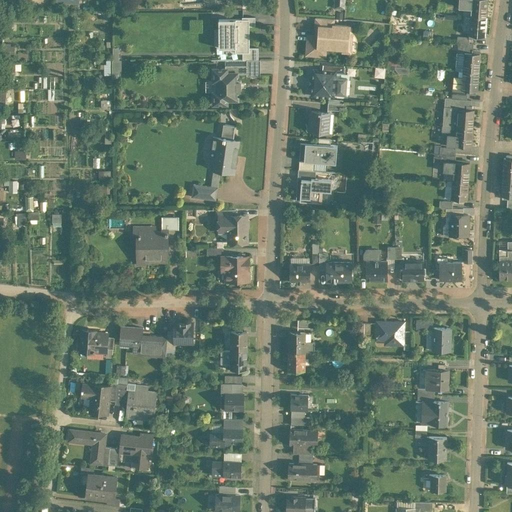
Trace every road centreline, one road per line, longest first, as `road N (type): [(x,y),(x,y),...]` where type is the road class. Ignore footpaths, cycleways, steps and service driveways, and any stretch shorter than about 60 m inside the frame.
road 1 (residential): [(268,303),(283,0)]
road 2 (residential): [(487,299),(506,0)]
road 3 (residential): [(0,287),(268,303)]
road 4 (residential): [(268,303),(487,299)]
road 5 (residential): [(475,511),(487,299)]
road 6 (residential): [(260,511),(268,303)]
